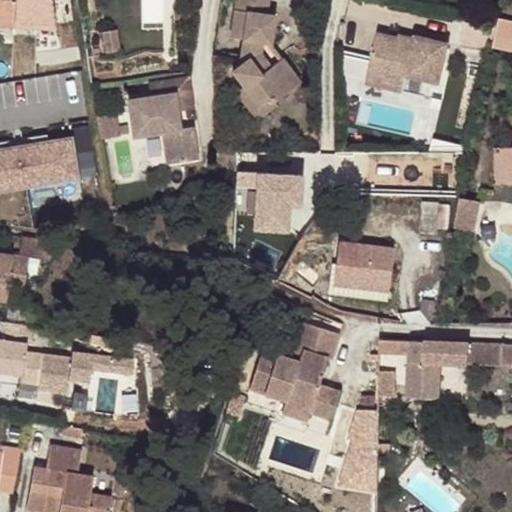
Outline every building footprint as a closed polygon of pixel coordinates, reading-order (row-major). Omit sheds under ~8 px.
[(0,0),(0,21),(13,23),(14,0),(0,0)] [(257,58),(263,58),(261,55),(264,43),(268,15),(270,0),(237,0),(232,40),(243,41),(239,66),(232,72),(243,88),(250,94),(257,58)] [(274,16),(268,15),(264,43),(271,43),(274,16)] [(501,46),(511,46),(511,16),(504,16),(501,46)] [(0,32),(12,33),(13,23),(0,21),(0,32)] [(494,30),(467,25),(462,50),(489,54),(492,42),(494,30)] [(116,31),(100,34),(103,55),(120,52),(116,31)] [(418,37),(418,40),(416,48),(400,44),(402,40),(380,37),(370,81),(408,90),(411,80),(444,88),(453,46),(418,37)] [(416,48),(418,40),(402,37),(402,40),(400,44),(416,48)] [(272,67),(263,58),(257,58),(250,94),(260,105),(272,98),(276,103),(301,84),(282,59),(272,67)] [(407,95),(408,90),(370,81),(369,87),(407,95)] [(165,158),(188,155),(185,121),(180,122),(173,123),(171,113),(178,113),(174,85),(126,91),(132,129),(160,126),(165,158)] [(237,93),(247,106),(250,94),(243,88),(237,93)] [(250,94),(247,106),(258,120),(278,105),(276,103),(272,98),(260,105),(250,94)] [(101,114),(107,137),(128,132),(121,108),(101,114)] [(173,123),(180,122),(178,113),(171,113),(173,123)] [(185,121),(188,155),(198,154),(190,120),(185,121)] [(71,137),(0,149),(0,189),(55,180),(53,170),(75,166),(71,137)] [(432,157),(430,184),(446,184),(447,158),(432,157)] [(398,188),(399,181),(399,172),(365,172),(365,181),(366,187),(398,188)] [(295,227),(297,198),(240,196),(240,225),(295,227)] [(418,231),(418,235),(435,237),(440,205),(423,203),(422,208),(418,231)] [(392,204),(389,227),(418,231),(422,208),(392,204)] [(454,216),(448,240),(468,244),(473,220),(454,216)] [(15,236),(11,253),(25,255),(25,256),(40,260),(43,241),(15,236)] [(341,240),(338,262),(350,263),(348,283),(390,288),(395,246),(341,240)] [(0,299),(4,301),(6,288),(19,291),(25,256),(25,255),(11,253),(0,251),(0,299)] [(390,288),(348,283),(350,263),(338,262),(334,261),(331,289),(389,296),(390,288)] [(29,325),(2,321),(0,332),(0,374),(19,378),(20,374),(37,377),(39,359),(23,356),(29,325)] [(330,360),(337,334),(302,324),(294,350),(301,352),(298,362),(291,361),(261,352),(249,392),(286,402),(283,414),(308,421),(311,413),(333,419),(341,392),(319,385),(326,359),(330,360)] [(511,364),(511,343),(377,338),(378,351),(410,353),(409,361),(407,395),(440,396),(441,362),(511,364)] [(73,375),(139,375),(139,351),(74,350),(73,375)] [(294,350),(291,361),(298,362),(301,352),(294,350)] [(19,378),(0,374),(0,383),(34,391),(37,377),(20,374),(19,378)] [(381,489),(391,408),(359,404),(349,484),(381,489)] [(82,429),(58,425),(56,424),(54,435),(80,439),(82,429)] [(105,511),(108,499),(86,494),(89,477),(74,474),(78,450),(46,445),(41,468),(28,466),(20,510),(30,511),(105,511)] [(0,488),(9,490),(17,449),(0,446),(0,488)]
